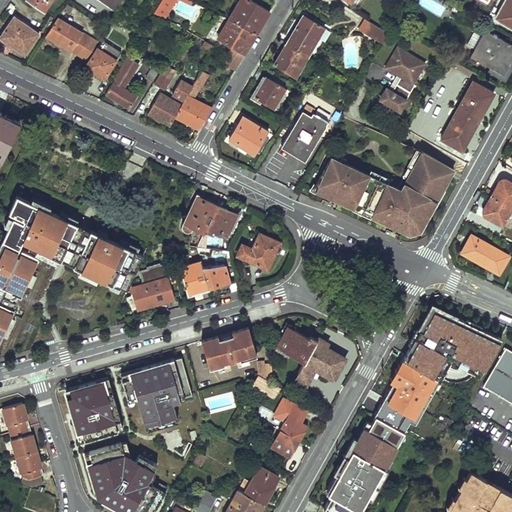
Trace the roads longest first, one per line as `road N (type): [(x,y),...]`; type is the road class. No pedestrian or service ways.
road 1 (tertiary): [(289,294),(33,365)]
road 2 (secondary): [(0,68),(192,159)]
road 3 (tertiary): [(287,511),(384,336)]
road 4 (residential): [(192,159),(286,0)]
road 5 (residential): [(422,269),(511,108)]
road 6 (unknown): [(64,356),(40,305),(53,289),(100,296),(112,325)]
road 7 (residential): [(33,365),(78,511)]
road 8 (secondary): [(192,159),(324,223)]
